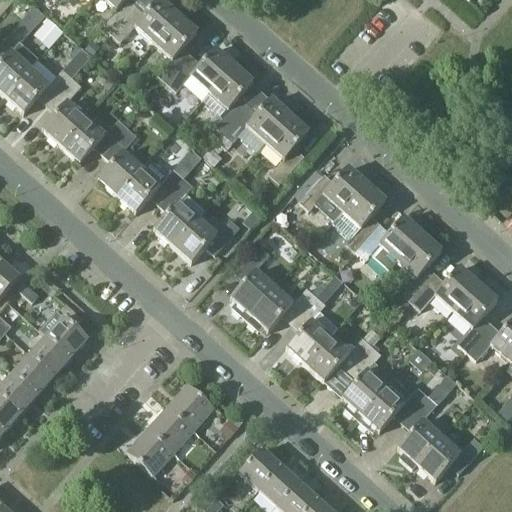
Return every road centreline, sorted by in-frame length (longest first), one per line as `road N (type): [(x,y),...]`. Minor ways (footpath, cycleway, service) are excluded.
road 1 (residential): [(511,258),(222,0)]
road 2 (residential): [(394,511),(167,316)]
road 3 (residential): [(167,316),(0,164)]
road 4 (residential): [(79,415),(167,316)]
